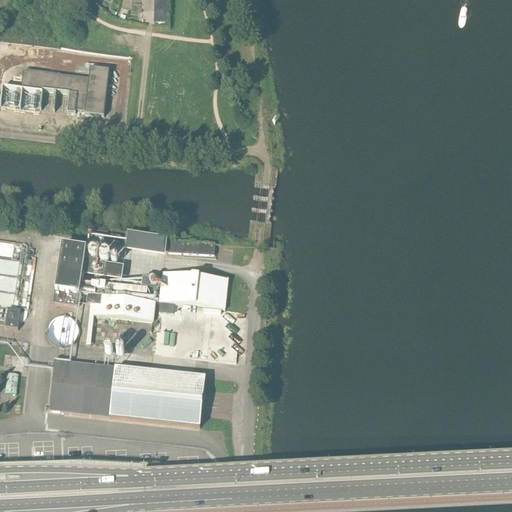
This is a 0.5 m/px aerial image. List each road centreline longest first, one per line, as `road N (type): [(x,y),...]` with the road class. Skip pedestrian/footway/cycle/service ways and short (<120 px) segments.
road 1 (primary): [(511,461),(139,480)]
road 2 (primary): [(171,499),(511,482)]
road 3 (residential): [(263,151),(183,156),(0,135)]
road 4 (unknown): [(34,426),(48,438),(243,456)]
road 5 (unknown): [(45,251),(34,426)]
road 6 (primary): [(0,506),(171,499)]
road 7 (primary): [(139,480),(0,471)]
road 8 (primary): [(139,480),(0,488)]
road 9 (track): [(135,152),(149,27)]
